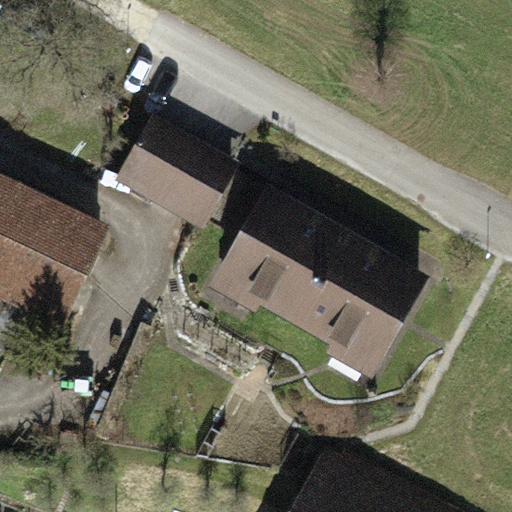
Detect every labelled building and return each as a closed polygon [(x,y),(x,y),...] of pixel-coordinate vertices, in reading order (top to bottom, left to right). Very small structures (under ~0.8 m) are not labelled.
[(132,178),(205,220),(214,205),(230,177),(235,168),(161,127),(132,178)] [(256,192),(230,177),(214,205),(240,220),(256,192)] [(0,178),(0,292),(67,325),(104,248),(73,214),(0,178)] [(229,277),(303,319),(350,237),(311,215),(310,217),(274,197),(229,277)] [(303,319),(378,361),(423,282),(388,262),(389,260),(350,237),(303,319)] [(300,511),(430,511),(329,459),(300,511)]
